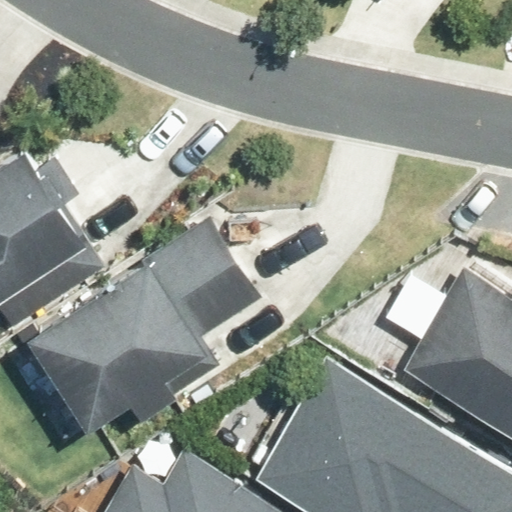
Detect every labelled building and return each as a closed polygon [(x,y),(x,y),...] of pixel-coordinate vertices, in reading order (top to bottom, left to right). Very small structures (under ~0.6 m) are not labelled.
[(39,159),(23,134),(0,149),(0,282),(52,248),(70,275),(101,255),(62,195),(78,185),(54,149),(39,159)] [(145,245),(25,324),(85,415),(128,387),(140,406),(218,354),(201,328),(261,288),(209,208),(147,248),(145,245)] [(511,281),(510,285),(462,257),(403,356),(511,419),(511,281)] [(511,511),(511,452),(325,343),(254,464),(336,511),(383,511),(384,511),(511,511)] [(308,511),(184,440),(164,474),(132,455),(99,511),(308,511)]
